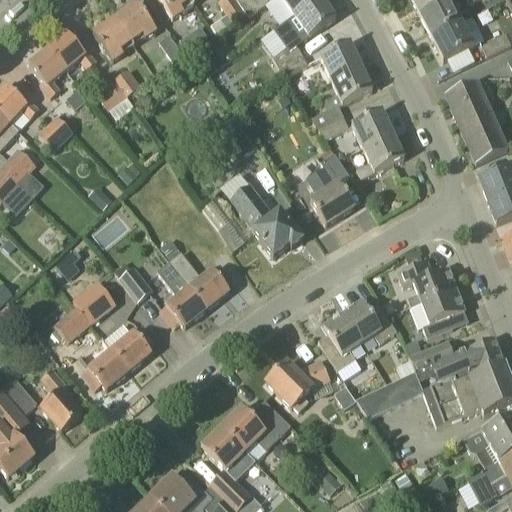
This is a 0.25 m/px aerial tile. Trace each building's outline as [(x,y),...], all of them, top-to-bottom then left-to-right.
[(154,0),(171,24),(194,8),(191,5),(187,0),(154,0)] [(233,2),(231,0),(227,0),(217,7),(233,28),(246,19),(240,11),(233,1),(233,2)] [(240,11),(256,0),(235,0),(233,1),(240,11)] [(248,22),(270,6),(265,0),(256,0),(240,11),(246,19),(248,22)] [(278,0),(293,21),(320,2),(318,0),(278,0)] [(408,0),(420,20),(449,5),(446,0),(408,0)] [(464,0),(469,8),(484,0),(464,0)] [(309,43),(335,24),(320,2),(293,21),(309,43)] [(431,43),(461,27),(449,5),(420,20),(431,43)] [(145,43),(156,36),(136,8),(114,23),(133,50),(144,42),(145,43)] [(227,33),(233,28),(225,19),(220,23),(227,33)] [(483,44),(472,22),(461,28),(461,27),(431,43),(443,65),(442,65),(443,67),(473,51),(472,49),(483,44)] [(112,67),(123,59),(122,58),(133,50),(114,23),(92,39),(112,67)] [(81,56),(67,39),(48,54),(66,76),(77,67),(85,76),(94,68),(83,54),(81,56)] [(186,58),(197,50),(189,39),(178,47),(186,58)] [(486,63),(511,50),(506,39),(480,51),(486,63)] [(331,87),(361,73),(349,48),(319,62),(331,87)] [(278,73),(302,60),(295,49),(272,62),(278,73)] [(172,67),(183,60),(176,50),(165,57),(172,67)] [(51,104),(60,97),(52,88),(66,76),(48,54),(28,70),(43,88),(39,91),(51,104)] [(284,84),(308,71),(302,60),(278,73),(284,84)] [(361,73),(331,87),(337,101),(322,108),(326,116),(310,124),(317,135),(317,134),(343,123),(338,112),(342,110),(372,97),(361,73)] [(127,102),(141,92),(129,75),(115,85),(127,102)] [(127,103),(127,102),(115,85),(102,94),(105,97),(97,103),(108,118),(127,103)] [(475,170),(507,156),(476,86),(444,100),(475,170)] [(22,106),(6,91),(0,97),(0,119),(9,129),(21,116),(30,124),(39,115),(26,103),(22,106)] [(140,94),(135,108),(147,112),(152,98),(140,94)] [(77,95),(66,104),(74,114),(85,106),(77,95)] [(362,155),(392,141),(381,117),(351,131),(362,155)] [(0,156),(18,137),(9,129),(0,119),(0,156)] [(53,158),(73,139),(56,122),(37,141),(53,158)] [(348,134),(343,123),(317,134),(317,135),(324,146),(348,134)] [(236,167),(256,153),(240,132),(226,142),(220,147),(236,167)] [(361,185),(393,170),(404,165),(392,141),(362,155),(369,170),(356,176),(361,185)] [(0,172),(0,173),(18,190),(32,175),(36,172),(17,154),(0,172)] [(334,159),(333,159),(325,165),(320,168),(323,173),(306,184),(317,202),(310,206),(325,231),(354,213),(339,188),(349,182),(334,159)] [(511,197),(511,169),(478,184),(487,207),(511,197)] [(126,172),(119,179),(128,188),(135,182),(126,172)] [(32,203),(18,190),(0,173),(0,208),(0,209),(2,208),(14,219),(21,211),(23,214),(32,203)] [(249,191),(248,192),(228,206),(273,263),(289,251),(291,254),(302,245),(279,215),(271,221),(249,191)] [(496,230),(511,222),(511,197),(487,207),(495,228),(496,230)] [(104,198),(95,207),(102,214),(111,205),(104,198)] [(214,200),(200,211),(218,235),(230,258),(248,244),(214,200)] [(511,236),(501,242),(501,243),(511,266),(511,236)] [(55,272),(67,286),(80,276),(73,269),(81,262),(74,255),(55,272)] [(419,255),(405,260),(411,274),(424,269),(419,255)] [(200,284),(180,259),(169,268),(206,315),(229,297),(225,292),(231,287),(218,269),(200,284)] [(183,333),(206,315),(169,268),(157,277),(177,303),(160,317),(172,333),(179,328),(183,333)] [(431,281),(427,268),(424,269),(411,274),(397,279),(403,293),(413,289),(418,300),(407,305),(411,313),(421,309),(421,310),(455,296),(447,275),(431,281)] [(133,273),(130,275),(119,284),(118,285),(137,308),(152,296),(133,273)] [(95,288),(72,308),(75,311),(90,330),(114,309),(95,288)] [(427,344),(452,334),(448,323),(464,317),(455,296),(421,310),(429,329),(422,332),(427,344)] [(367,315),(362,307),(342,320),(361,349),(373,342),(378,350),(396,338),(377,308),(367,315)] [(69,348),(90,330),(75,311),(53,330),(69,348)] [(337,377),(355,365),(349,357),(361,349),(342,320),(323,333),(327,341),(317,347),(337,377)] [(128,378),(151,359),(147,354),(154,348),(141,332),(111,356),(128,378)] [(493,344),(452,360),(447,347),(421,357),(410,361),(408,362),(410,365),(414,377),(431,370),(438,388),(480,372),(483,379),(504,371),(493,344)] [(416,345),(405,350),(410,361),(421,357),(416,345)] [(106,396),(128,378),(111,356),(81,379),(95,396),(101,391),(106,396)] [(327,385),(319,367),(295,378),(286,368),(266,388),(290,412),(291,411),(298,417),(307,408),(301,401),(310,393),(327,385)] [(421,394),(423,398),(436,433),(480,416),(483,423),(511,411),(511,391),(504,371),(483,379),(480,372),(438,388),(421,394)] [(61,437),(81,420),(69,405),(72,401),(51,376),(40,385),(53,400),(39,412),(61,437)] [(421,394),(414,377),(404,382),(413,402),(423,398),(421,394)] [(402,408),(413,402),(404,382),(401,384),(392,388),(402,408)] [(2,395),(24,420),(36,409),(14,384),(2,395)] [(391,413),(402,408),(392,388),(381,393),(391,413)] [(345,393),(333,400),(343,415),(355,407),(345,393)] [(379,418),(391,413),(381,393),(370,399),(379,418)] [(30,427),(24,420),(2,395),(0,396),(0,473),(8,483),(32,462),(14,441),(30,427)] [(368,424),(379,418),(370,399),(356,406),(368,424)] [(278,421),(264,435),(241,413),(221,432),(245,457),(255,447),(265,456),(289,432),(278,421)] [(483,477),(511,459),(511,421),(461,447),(469,461),(474,462),(483,477)] [(229,511),(242,511),(251,503),(235,486),(244,477),(235,467),(245,457),(221,432),(200,452),(224,476),(209,490),(229,511)] [(511,511),(511,459),(483,477),(465,486),(479,511),(511,493),(511,494),(511,499),(493,511),(511,511)] [(403,475),(393,482),(399,493),(410,486),(403,475)] [(440,481),(421,492),(429,506),(448,495),(440,481)] [(188,501),(173,485),(170,482),(149,503),(158,511),(204,511),(211,505),(202,495),(199,491),(188,501)] [(158,511),(149,503),(139,511),(158,511)]
